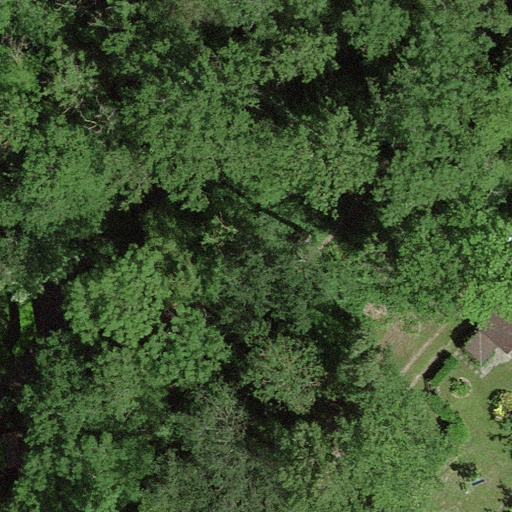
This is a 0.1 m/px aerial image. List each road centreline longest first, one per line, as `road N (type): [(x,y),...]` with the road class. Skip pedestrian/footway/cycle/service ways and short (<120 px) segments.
road 1 (track): [(0,19),(83,511)]
road 2 (track): [(302,511),(511,269)]
